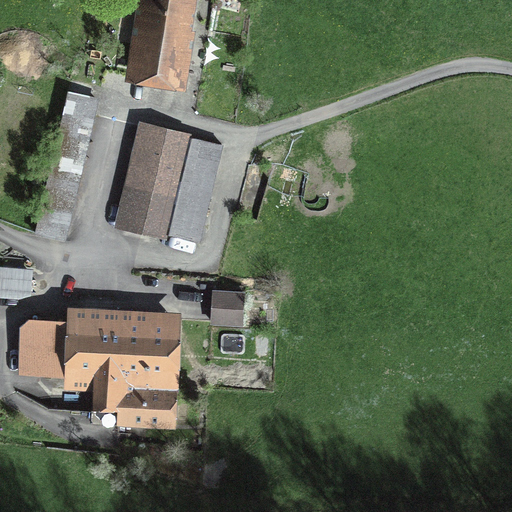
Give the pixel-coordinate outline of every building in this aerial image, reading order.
[(188,0),(150,0),(138,74),(175,80),(188,0)] [(96,104),(66,97),(35,233),(64,240),(96,104)] [(222,145),(143,126),(119,222),(199,241),(222,145)] [(0,290),(28,292),(30,272),(0,269),(0,290)] [(243,293),(213,291),(212,322),(241,324),(243,293)] [(20,372),(73,373),(75,322),(30,320),(22,326),(20,372)] [(173,327),(75,322),(73,373),(96,374),(95,404),(119,405),(119,419),(169,421),(173,327)]
